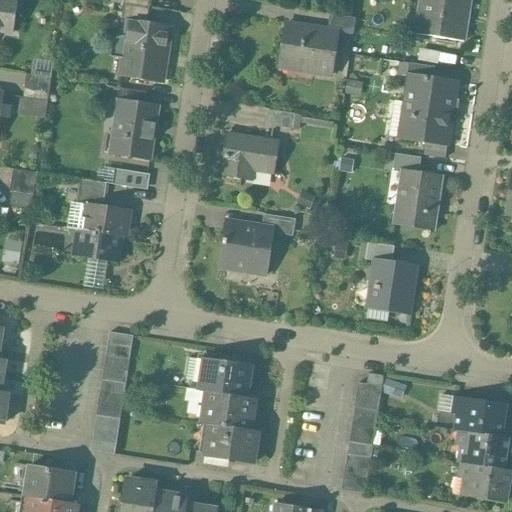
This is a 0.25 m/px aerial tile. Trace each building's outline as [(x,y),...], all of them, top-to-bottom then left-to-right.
[(19,0),(14,0),(0,0),(0,10),(17,13),(19,0)] [(124,0),(124,5),(149,9),(150,0),(124,0)] [(421,0),(416,34),(463,41),(469,0),(421,0)] [(149,9),(124,5),(121,20),(129,21),(147,24),(149,9)] [(0,10),(0,31),(13,34),(17,13),(0,10)] [(356,19),(330,15),(327,30),(337,32),(337,33),(353,35),(356,19)] [(147,24),(129,21),(121,76),(162,83),(171,28),(147,24)] [(327,30),(286,24),(280,62),(300,65),(299,71),(330,75),(337,33),(337,32),(327,30)] [(435,67),(409,64),(407,77),(409,77),(409,76),(433,79),(435,67)] [(52,79),(27,75),(23,99),(48,102),(52,79)] [(433,79),(409,76),(409,77),(405,103),(394,101),(389,137),(400,138),(400,139),(426,143),(447,146),(457,83),(433,79)] [(146,93),(120,89),(119,101),(145,105),(146,93)] [(145,105),(119,101),(110,154),(149,160),(157,107),(145,105)] [(295,115),(268,110),(266,125),(293,130),(295,115)] [(279,143),(227,135),(220,176),(243,180),(244,170),(274,175),(279,143)] [(447,146),(426,143),(424,156),(445,159),(447,146)] [(421,159),(395,155),(393,169),(402,171),(419,173),(421,159)] [(37,173),(14,170),(11,182),(35,185),(37,173)] [(419,173),(402,171),(394,224),(434,231),(442,177),(419,173)] [(107,184),(81,180),(77,204),(77,205),(86,206),(86,205),(103,208),(107,184)] [(35,185),(11,182),(9,193),(33,197),(35,185)] [(103,208),(86,205),(86,206),(77,205),(77,204),(71,203),(68,229),(78,230),(126,238),(129,212),(103,208)] [(292,219),(265,215),(263,227),(274,229),(274,230),(290,232),(292,219)] [(263,227),(226,222),(222,245),(225,245),(221,269),(266,276),(274,230),(274,229),(263,227)] [(126,238),(78,230),(74,256),(118,263),(121,238),(125,238),(126,238)] [(20,257),(22,243),(7,241),(6,255),(20,257)] [(395,247),(369,244),(366,260),(375,261),(375,260),(393,263),(395,247)] [(393,263),(375,260),(375,261),(368,306),(409,312),(416,267),(393,263)] [(370,310),(370,318),(392,321),(393,313),(370,310)] [(133,337),(109,333),(108,345),(131,348),(133,337)] [(131,348),(108,345),(106,357),(129,360),(131,348)] [(129,360),(106,357),(104,368),(128,372),(129,360)] [(252,365),(204,358),(199,391),(208,393),(246,399),(252,365)] [(128,372),(104,368),(102,380),(126,384),(128,372)] [(383,377),(368,374),(366,385),(382,387),(383,377)] [(126,384),(102,380),(100,392),(124,396),(126,384)] [(386,380),(385,393),(404,395),(405,382),(386,380)] [(366,385),(358,384),(356,395),(380,399),(382,387),(366,385)] [(124,396),(100,392),(98,404),(122,408),(124,396)] [(246,399),(208,393),(203,425),(210,426),(210,425),(250,431),(255,400),(246,399)] [(380,399),(356,395),(354,407),(378,411),(380,399)] [(502,406),(454,398),(452,414),(461,415),(459,430),(458,430),(457,431),(497,437),(502,406)] [(122,408),(98,404),(96,416),(120,419),(122,408)] [(378,411),(354,407),(353,419),(376,423),(378,411)] [(120,419),(96,416),(95,428),(118,431),(120,419)] [(376,423),(353,419),(351,431),(374,435),(376,423)] [(250,431),(210,425),(210,426),(206,455),(253,463),(258,432),(250,431)] [(118,431),(95,428),(93,440),(116,443),(118,431)] [(374,435),(351,431),(349,443),(373,446),(374,435)] [(497,437),(457,431),(455,446),(464,447),(462,463),(461,464),(500,470),(505,438),(497,437)] [(116,443),(93,440),(91,451),(115,455),(116,443)] [(373,446),(349,443),(347,455),(371,458),(373,446)] [(371,458),(347,455),(345,467),(369,470),(371,458)] [(500,470),(461,464),(462,463),(460,463),(458,479),(466,480),(463,497),(503,503),(508,471),(500,470)] [(74,471),(31,465),(26,497),(29,498),(69,505),(74,471)] [(369,470),(345,467),(343,478),(367,482),(369,470)] [(367,482),(343,478),(342,490),(365,494),(367,482)] [(157,485),(125,480),(120,511),(152,511),(155,493),(156,493),(157,485)] [(156,493),(155,493),(152,511),(184,511),(186,507),(188,498),(156,493)] [(69,505),(29,498),(26,511),(75,511),(77,506),(69,505)]
